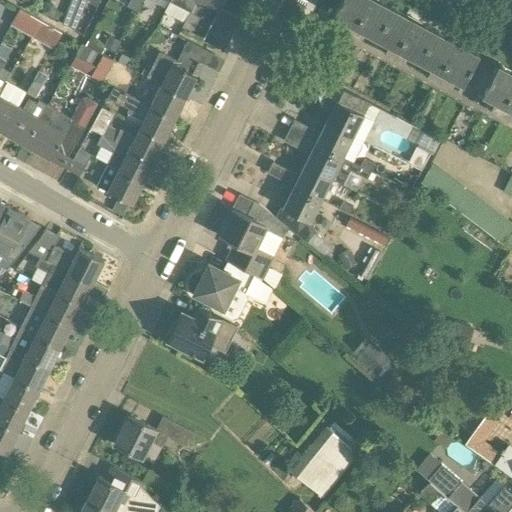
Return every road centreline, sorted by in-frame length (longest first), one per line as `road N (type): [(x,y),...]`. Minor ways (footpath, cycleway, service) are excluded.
road 1 (residential): [(153,257),(283,0)]
road 2 (residential): [(21,511),(153,257)]
road 3 (residential): [(153,257),(0,171)]
